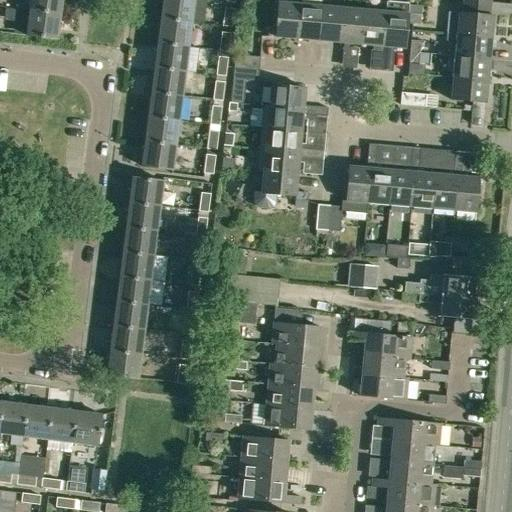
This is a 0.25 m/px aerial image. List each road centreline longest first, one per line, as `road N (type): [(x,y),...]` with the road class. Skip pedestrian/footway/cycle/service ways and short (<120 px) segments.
road 1 (residential): [(0,363),(67,371),(106,73),(0,60)]
road 2 (residential): [(388,133),(353,130),(341,104),(364,83),(390,99)]
road 3 (residential): [(511,144),(388,133)]
